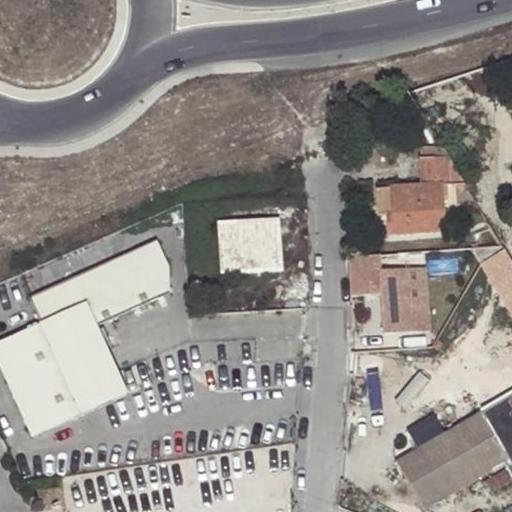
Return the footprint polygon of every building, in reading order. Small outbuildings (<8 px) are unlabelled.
[(410,146),(408,128),(394,129),(396,148),(410,146)] [(450,158),(443,148),(418,151),(418,159),(450,158)] [(444,187),(465,185),(450,158),(418,159),(420,187),(389,190),(392,212),(388,212),(391,236),(447,232),(444,187)] [(392,212),(389,190),(380,190),(382,213),(388,212),(392,212)] [(281,270),(278,219),(217,222),(221,273),(281,270)] [(40,327),(0,346),(0,366),(35,440),(128,395),(97,329),(169,293),(168,268),(157,242),(29,303),(40,327)] [(387,254),(388,267),(428,264),(427,252),(387,254)] [(511,261),(506,252),(482,268),(511,316),(511,261)] [(382,273),(381,255),(358,257),(361,296),(381,295),(384,334),(413,332),(408,271),(382,273)] [(511,395),(503,400),(492,382),(408,431),(419,450),(397,463),(426,511),(457,511),(511,480),(511,395)]
